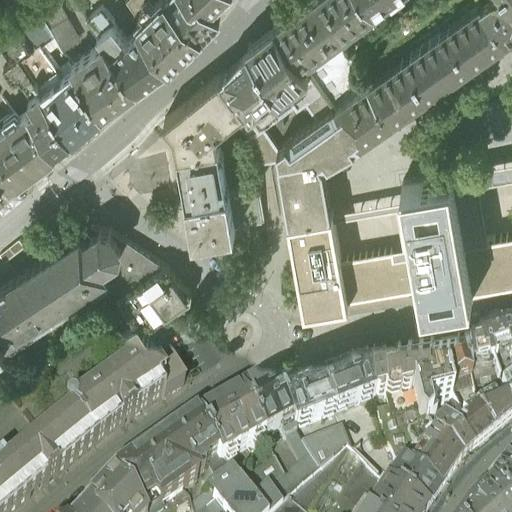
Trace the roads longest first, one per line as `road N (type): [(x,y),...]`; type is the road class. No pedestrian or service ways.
road 1 (residential): [(82,167),(124,213),(276,313),(300,344),(163,422),(45,511)]
road 2 (residential): [(82,167),(260,0)]
